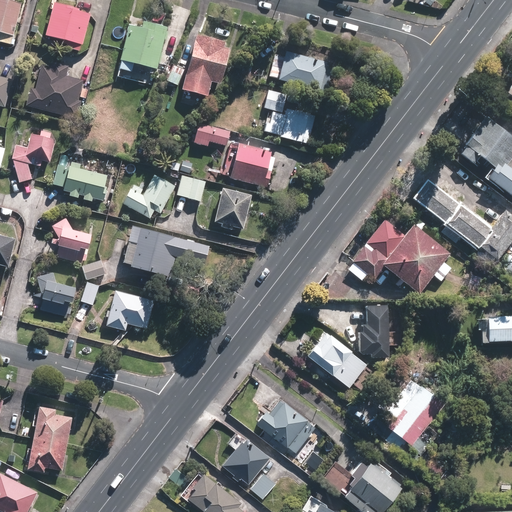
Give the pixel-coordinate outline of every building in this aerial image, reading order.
[(11,37),(19,4),(12,2),(12,0),(0,0),(0,43),(8,45),(10,36),(11,37)] [(130,0),(113,0),(110,13),(126,18),(130,0)] [(80,45),(88,14),(77,11),(77,10),(51,3),(42,36),(66,42),(64,48),(78,51),(79,45),(80,45)] [(155,69),(165,27),(141,21),(139,29),(126,26),(118,60),(119,61),(117,70),(129,72),(131,64),(138,65),(137,71),(151,74),(152,69),(155,69)] [(194,35),(184,76),(218,84),(228,49),(222,47),(223,43),(194,35)] [(325,62),(284,52),(283,56),(274,54),(268,76),(277,78),(276,81),(325,93),(330,70),(324,69),(325,62)] [(65,76),(67,66),(52,62),(51,67),(39,64),(33,90),(28,88),(24,106),(75,118),(80,101),(77,100),(81,80),(65,76)] [(184,70),(173,65),(166,82),(177,86),(184,70)] [(248,77),(251,67),(241,65),(239,75),(248,77)] [(0,106),(3,107),(11,79),(0,76),(0,106)] [(266,90),(262,108),(280,112),(284,94),(266,90)] [(314,116),(285,108),(284,115),(271,112),(265,132),(278,135),(278,136),(307,144),(314,116)] [(484,179),(511,198),(511,171),(504,166),(511,155),(511,153),(509,151),(511,147),(511,138),(482,117),(462,146),(464,147),(458,155),(471,165),(477,157),(492,168),(484,179)] [(227,131),(197,123),(192,143),(205,146),(207,141),(224,145),(227,131)] [(48,138),(50,133),(39,130),(38,135),(29,133),(25,148),(13,145),(10,159),(11,159),(18,182),(31,178),(26,163),(39,167),(41,161),(47,163),(53,140),(48,138)] [(236,143),(227,178),(266,188),(270,171),(265,169),(269,151),(236,143)] [(68,192),(67,196),(76,198),(77,195),(82,196),(81,200),(90,202),(91,198),(101,200),(104,188),(101,187),(104,176),(77,169),(79,165),(69,163),(68,167),(66,167),(55,164),(51,184),(62,187),(61,191),(68,192)] [(196,168),(187,166),(185,173),(194,175),(196,168)] [(158,213),(173,186),(152,175),(143,191),(132,185),(129,189),(128,188),(120,203),(148,218),(152,209),(158,213)] [(188,198),(193,179),(181,175),(176,195),(188,198)] [(200,201),(205,181),(193,179),(188,198),(200,201)] [(495,260),(511,237),(511,217),(502,210),(487,229),(424,181),(410,199),(476,249),(478,247),(495,260)] [(242,230),(250,195),(220,188),(212,222),(220,224),(219,228),(230,231),(231,227),(242,230)] [(84,261),(86,254),(83,254),(88,236),(71,232),(64,218),(50,226),(57,238),(55,246),(57,247),(55,256),(70,260),(77,262),(81,263),(82,260),(84,261)] [(362,245),(350,261),(372,279),(382,267),(416,294),(448,253),(411,225),(403,234),(383,219),(364,243),(371,249),(369,251),(362,245)] [(173,238),(130,227),(126,242),(134,244),(128,267),(168,277),(173,256),(202,264),(206,247),(173,238)] [(0,265),(6,267),(12,239),(0,236),(0,265)] [(101,260),(81,266),(86,279),(105,273),(101,260)] [(69,314),(71,307),(68,307),(73,289),(54,284),(51,272),(35,277),(40,296),(39,300),(41,301),(39,309),(66,316),(66,313),(69,314)] [(98,286),(86,282),(79,301),(91,305),(98,286)] [(113,295),(105,328),(122,333),(124,326),(144,331),(151,305),(113,295)] [(389,347),(388,310),(359,311),(359,318),(363,318),(364,340),(360,340),(360,348),(366,348),(367,360),(386,360),(386,347),(389,347)] [(511,315),(484,317),(485,342),(511,341),(511,315)] [(295,335),(286,329),(277,341),(285,348),(295,335)] [(313,346),(305,357),(329,377),(328,378),(343,390),(362,366),(347,354),(349,352),(328,336),(317,349),(313,346)] [(410,446),(441,404),(417,386),(386,428),(387,429),(381,437),(403,453),(409,445),(410,446)] [(306,417),(281,398),(269,413),(262,407),(252,420),(285,444),(294,450),(314,425),(305,418),(306,417)] [(53,406),(36,403),(25,465),(42,468),(43,464),(60,467),(70,414),(52,411),(53,406)] [(28,425),(21,423),(19,433),(26,434),(28,425)] [(246,481),(268,454),(244,435),(241,439),(239,438),(219,462),(232,472),(230,474),(235,479),(239,475),(246,481)] [(313,470),(324,456),(311,447),(301,460),(313,470)] [(368,464),(361,459),(350,472),(354,475),(349,482),(352,484),(349,487),(350,488),(344,495),(365,511),(382,511),(403,487),(370,461),(368,464)] [(11,475),(14,468),(13,467),(5,463),(1,470),(11,475)] [(23,511),(35,489),(0,470),(0,508),(3,510),(2,511),(23,511)] [(239,500),(201,470),(190,484),(193,486),(185,496),(205,511),(243,511),(244,511),(236,504),(239,500)] [(261,496),(274,481),(261,471),(248,486),(261,496)] [(301,511),(338,511),(317,499),(311,509),(305,505),(301,511)]
